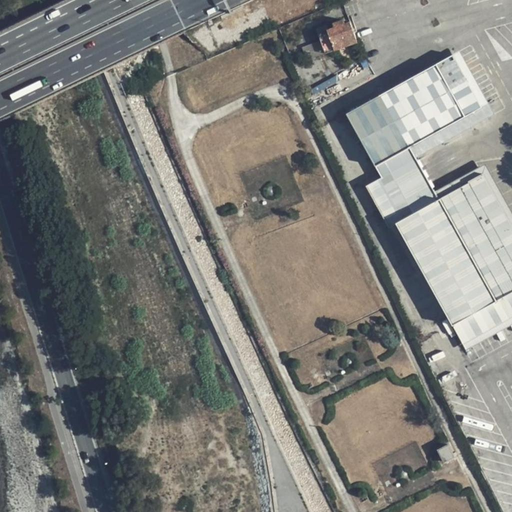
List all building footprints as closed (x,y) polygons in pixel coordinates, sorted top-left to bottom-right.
[(357,40),(355,35),(349,20),(344,22),(342,19),(333,23),(334,25),(328,27),(326,23),(315,27),(321,42),(330,39),(334,48),(346,44),(357,40)] [(330,39),(321,42),(323,47),(324,51),(334,48),(330,39)] [(411,146),(417,157),(495,115),(461,49),(382,91),(411,146)] [(384,174),(417,157),(411,146),(378,163),(384,174)] [(440,199),(435,191),(417,157),(384,174),(366,185),(389,227),(397,223),(452,323),(511,290),(511,258),(470,182),(440,199)] [(511,208),(487,163),(435,191),(440,199),(470,182),(511,258),(511,208)] [(455,455),(449,442),(439,447),(445,460),(455,455)]
